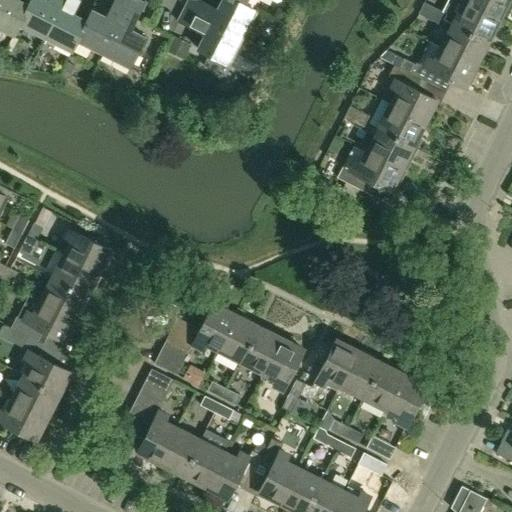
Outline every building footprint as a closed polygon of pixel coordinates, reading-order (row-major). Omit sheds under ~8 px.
[(28,4),(27,4),(19,0),(0,0),(0,28),(13,35),(18,24),(28,4)] [(44,38),(63,0),(47,0),(47,1),(45,0),(29,0),(27,4),(28,4),(18,24),(44,38)] [(86,20),(85,20),(72,13),(78,0),(63,0),(44,38),(71,51),(77,40),(76,40),(86,20)] [(102,53),(129,0),(113,0),(105,17),(91,9),(85,20),(86,20),(76,40),(77,40),(102,53)] [(129,67),(144,36),(130,29),(143,3),(138,0),(129,0),(102,53),(129,67)] [(240,37),(254,10),(243,5),(233,0),(221,0),(217,9),(198,0),(187,0),(184,8),(240,37)] [(498,18),(507,0),(463,0),(463,1),(498,18)] [(486,41),(498,18),(463,1),(456,14),(450,11),(446,13),(443,19),(452,23),(486,41)] [(429,19),(434,7),(423,2),(417,13),(429,19)] [(434,7),(429,19),(440,24),(445,13),(434,7)] [(231,65),(227,63),(240,37),(184,8),(178,20),(204,34),(196,48),(208,54),(203,65),(225,76),(231,65)] [(475,63),(486,41),(452,23),(441,46),(475,63)] [(475,63),(441,46),(430,40),(418,64),(416,63),(414,65),(409,63),(405,64),(402,63),(399,68),(410,73),(418,77),(435,86),(441,75),(463,87),(466,81),(470,83),(478,68),(474,66),(475,63)] [(423,122),(435,99),(413,88),(418,77),(410,73),(399,68),(393,65),(387,76),(394,80),(390,89),(395,92),(389,105),(423,122)] [(343,117),(354,123),(360,111),(349,105),(343,117)] [(412,145),(423,122),(389,105),(377,127),(412,145)] [(371,117),(360,111),(354,123),(365,129),(371,117)] [(400,167),(412,145),(377,127),(366,150),(400,167)] [(403,171),(400,169),(400,167),(366,150),(353,143),(336,177),(361,190),(367,179),(389,190),(391,185),(395,187),(403,171)] [(13,228),(22,232),(29,218),(20,213),(13,228)] [(34,220),(27,235),(36,239),(43,225),(34,220)] [(15,246),(22,232),(13,228),(6,242),(15,246)] [(97,272),(109,248),(70,228),(58,250),(64,253),(63,254),(97,272)] [(29,253),(36,239),(27,235),(20,249),(29,253)] [(96,274),(97,272),(63,254),(52,277),(86,295),(89,287),(91,288),(98,275),(96,274)] [(7,266),(0,280),(9,285),(17,271),(7,266)] [(74,317),(86,295),(52,277),(40,300),(74,317)] [(63,340),(74,317),(40,300),(40,301),(27,294),(16,316),(15,315),(10,327),(27,335),(35,339),(40,328),(63,340)] [(179,307),(170,302),(165,311),(174,316),(179,307)] [(217,349),(235,314),(212,303),(199,328),(193,339),(191,342),(201,347),(204,342),(217,349)] [(240,360),(257,326),(235,314),(217,349),(240,360)] [(193,339),(199,328),(194,326),(176,317),(171,328),(193,339)] [(4,324),(0,331),(0,335),(22,346),(27,335),(10,327),(4,324)] [(262,372),(280,337),(257,326),(240,360),(262,372)] [(193,339),(171,328),(164,341),(186,352),(191,342),(193,339)] [(57,393),(69,370),(47,358),(52,348),(35,339),(27,335),(22,346),(29,350),(24,359),(30,362),(23,375),(57,393)] [(282,389),(303,349),(280,337),(262,372),(276,378),(273,384),(282,389)] [(340,385),(358,351),(335,339),(314,379),(324,384),(327,378),(340,385)] [(181,363),(186,352),(164,341),(159,352),(181,363)] [(363,397),(380,362),(358,351),(340,385),(363,397)] [(181,363),(159,352),(153,362),(176,374),(181,363)] [(385,408),(403,374),(380,362),(363,397),(385,408)] [(167,391),(173,380),(151,368),(145,379),(167,391)] [(405,426),(426,386),(403,374),(385,408),(399,415),(396,421),(405,426)] [(46,416),(57,393),(23,375),(12,398),(46,416)] [(167,391),(145,379),(140,390),(162,401),(167,391)] [(295,379),(288,393),(297,398),(304,384),(295,379)] [(207,390),(221,397),(226,388),(211,381),(207,390)] [(226,388),(221,397),(236,404),(240,395),(226,388)] [(155,415),(157,411),(162,401),(140,390),(133,403),(155,415)] [(290,412),(297,398),(288,393),(281,407),(290,412)] [(199,405),(214,412),(218,403),(204,395),(199,405)] [(0,420),(34,438),(46,416),(12,398),(5,412),(0,409),(0,420)] [(155,415),(133,403),(128,414),(145,423),(150,425),(155,415)] [(218,403),(214,412),(228,419),(233,410),(218,403)] [(159,463),(177,428),(164,421),(167,416),(157,411),(155,415),(150,425),(136,451),(159,463)] [(343,436),(347,426),(333,419),(329,428),(343,436)] [(362,434),(347,426),(343,436),(357,443),(362,434)] [(183,475),(200,440),(177,428),(159,463),(183,475)] [(511,431),(507,428),(494,452),(511,460),(511,431)] [(336,450),(340,441),(326,434),(321,443),(336,450)] [(394,448),(371,436),(365,447),(388,459),(394,448)] [(281,503),(298,469),(285,462),(288,456),(278,451),(282,444),(271,438),(266,447),(262,455),(258,464),(269,469),(258,491),(281,503)] [(204,486),(222,451),(200,440),(183,475),(204,486)] [(355,448),(340,441),(336,450),(350,457),(355,448)] [(255,446),(252,450),(262,455),(266,447),(260,444),(255,446)] [(228,498),(239,475),(250,481),(258,464),(262,455),(252,450),(251,450),(248,457),(238,452),(236,458),(222,451),(204,486),(228,498)] [(386,465),(363,453),(357,464),(380,476),(386,465)] [(297,511),(304,511),(321,480),(298,469),(281,503),(297,511)] [(332,511),(343,491),(321,480),(304,511),(332,511)] [(478,511),(486,498),(461,486),(450,507),(458,511),(457,511),(478,511)] [(361,511),(369,498),(359,493),(356,498),(343,491),(332,511),(361,511)]
